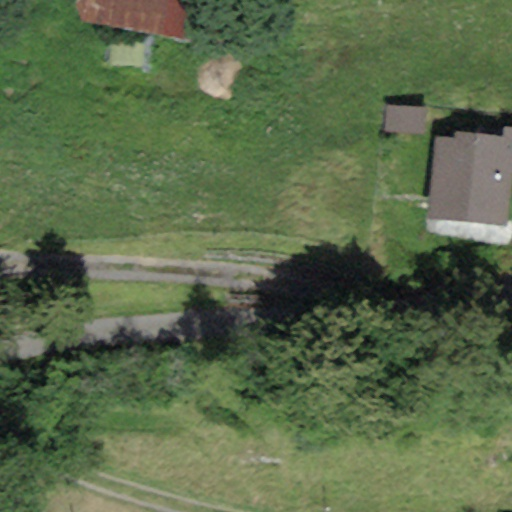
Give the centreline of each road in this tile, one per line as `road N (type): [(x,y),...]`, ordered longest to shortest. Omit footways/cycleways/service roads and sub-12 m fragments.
road 1 (residential): [(0,355),(81,333),(511,294)]
road 2 (track): [(214,511),(0,449)]
